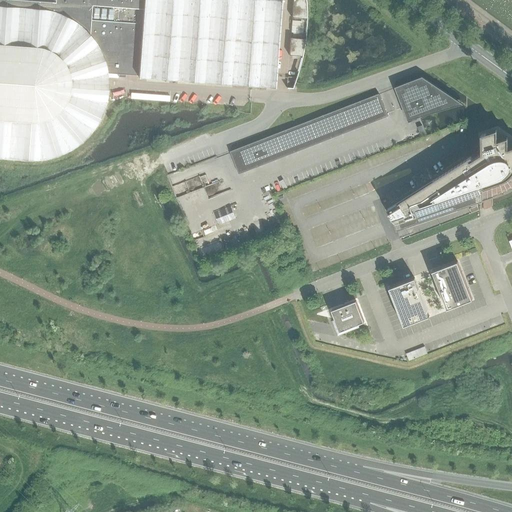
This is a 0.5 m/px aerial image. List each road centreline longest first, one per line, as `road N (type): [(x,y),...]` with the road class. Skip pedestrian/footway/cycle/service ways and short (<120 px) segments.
road 1 (trunk): [(0,401),(351,491)]
road 2 (trunk): [(348,470),(0,380)]
road 3 (residential): [(249,94),(319,99),(469,47)]
road 4 (unclassified): [(292,296),(480,225)]
road 5 (trunk): [(511,488),(348,470)]
road 6 (trunk): [(499,511),(348,470)]
